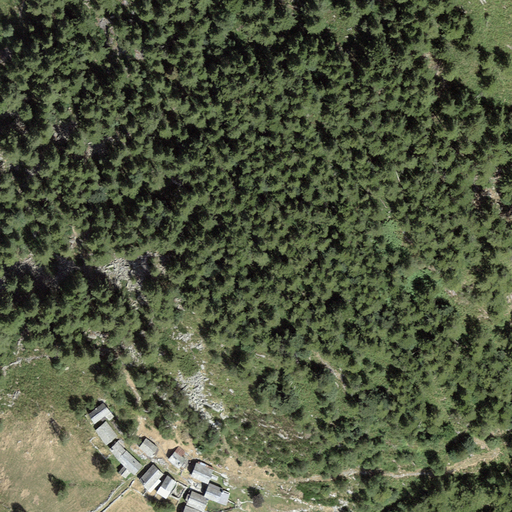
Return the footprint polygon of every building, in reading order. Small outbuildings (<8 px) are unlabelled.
[(102,403),(87,415),(95,424),(105,416),(108,421),(114,417),(102,403)] [(117,436),(105,422),(94,431),(106,446),(117,436)] [(157,448),(146,439),(139,448),(150,457),(157,448)] [(123,466),(118,472),(125,479),(130,472),(134,475),(142,466),(117,441),(108,450),(123,466)] [(179,447),(167,460),(178,469),(185,460),(182,457),(186,452),(179,447)] [(213,470),(196,463),(190,477),(208,484),(213,470)] [(153,465),(138,481),(150,493),(161,482),(158,480),(163,475),(153,465)] [(177,481),(167,475),(156,493),(166,499),(177,481)] [(222,489),(209,483),(203,497),(226,506),(230,494),(222,490),(222,489)] [(201,495),(192,492),(186,505),(202,511),(203,511),(208,500),(201,495)]
